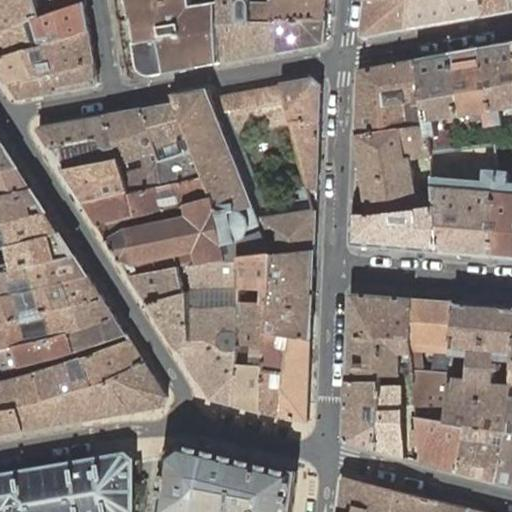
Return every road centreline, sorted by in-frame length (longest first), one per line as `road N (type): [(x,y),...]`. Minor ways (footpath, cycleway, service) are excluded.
road 1 (residential): [(194,419),(193,401),(9,118)]
road 2 (residential): [(121,97),(344,56)]
road 3 (residential): [(344,56),(334,271)]
road 4 (residential): [(0,453),(194,419)]
road 5 (residential): [(323,453),(511,501)]
road 6 (residential): [(334,271),(323,453)]
road 7 (residential): [(511,285),(334,271)]
road 8 (residential): [(344,56),(511,26)]
road 9 (unknown): [(145,327),(12,373)]
road 10 (residential): [(194,419),(323,453)]
